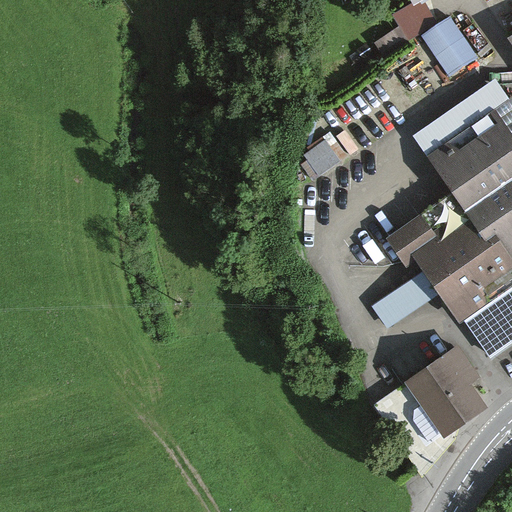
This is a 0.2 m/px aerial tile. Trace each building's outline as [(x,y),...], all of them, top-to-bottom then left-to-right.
[(422,43),(452,87),(482,67),(452,23),(422,43)] [(511,36),(501,44),(511,60),(511,36)] [(457,188),(509,265),(511,262),(511,134),(497,112),(434,155),(457,188)] [(299,177),(315,196),(342,173),(326,154),(299,177)] [(511,269),(509,265),(457,188),(389,234),(408,261),(420,253),(462,316),(511,282),(511,269)] [(458,348),(374,407),(423,479),(456,440),(457,436),(488,412),(472,388),(481,381),(458,348)]
